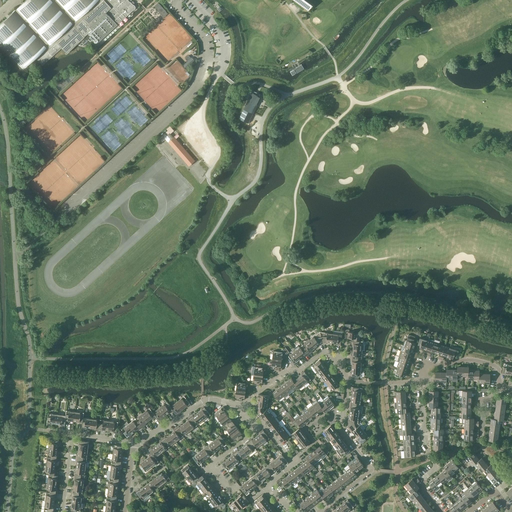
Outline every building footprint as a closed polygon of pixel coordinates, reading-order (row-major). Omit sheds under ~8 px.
[(25,0),(0,23),(0,45),(22,70),(36,58),(38,60),(48,51),(52,56),(61,48),(66,53),(84,36),(89,42),(94,42),(96,41),(97,43),(127,16),(127,9),(129,8),(126,5),(129,4),(129,1),(127,0),(25,0)] [(293,0),(308,11),(310,8),(300,0),(293,0)] [(183,65),(186,68),(195,61),(192,57),(183,65)] [(301,65),(293,72),(295,74),(303,68),(301,65)] [(239,119),(248,123),(261,97),(252,93),(239,119)] [(159,139),(161,140),(171,132),(171,133),(173,131),(170,128),(168,129),(169,131),(159,139)] [(195,161),(175,138),(175,139),(169,144),(184,161),(186,162),(189,166),(193,162),(195,161)] [(332,343),(333,333),(322,332),(322,330),(320,329),(320,332),(323,343),(326,343),(327,342),(332,343)] [(357,341),(360,341),(360,335),(357,335),(358,332),(350,332),(350,329),(345,329),(345,337),(352,338),(352,341),(357,341)] [(320,332),(309,340),(315,347),(319,344),(320,345),(323,343),(320,332)] [(342,334),(333,333),(332,343),(337,343),(337,345),(341,345),(342,334)] [(405,340),(405,339),(403,345),(414,349),(416,343),(413,342),(415,337),(409,334),(406,341),(405,340)] [(426,350),(428,341),(420,338),(418,345),(421,345),(420,348),(426,350)] [(428,341),(426,350),(431,351),(434,342),(434,340),(429,339),(428,341)] [(309,340),(302,345),(309,354),(312,352),(311,351),(315,347),(309,340)] [(357,341),(352,341),(352,344),(353,344),(353,349),(364,350),(365,345),(363,345),(363,341),(360,341),(357,341)] [(434,342),(431,351),(436,353),(439,344),(434,342)] [(439,344),(436,353),(442,355),(445,346),(439,344)] [(302,345),(295,351),(301,358),(305,355),(306,356),(309,354),(302,345)] [(414,349),(403,345),(402,345),(401,350),(403,351),(412,354),(414,355),(415,352),(413,352),(414,349)] [(450,348),(445,346),(442,355),(447,357),(450,348)] [(458,350),(450,348),(447,357),(453,358),(454,356),(456,357),(458,353),(460,353),(461,350),(458,349),(458,350)] [(273,351),(272,360),(282,361),(282,355),(284,355),(286,353),(284,351),(283,349),(279,351),(273,351)] [(362,358),(362,351),(353,350),(353,355),(351,355),(351,359),(364,359),(364,358),(362,358)] [(301,358),(295,351),(288,356),(295,365),(298,362),(297,361),(301,358)] [(403,351),(401,356),(410,359),(412,354),(403,351)] [(410,359),(401,356),(400,362),(409,365),(410,359)] [(317,373),(325,367),(322,363),(323,362),(321,359),(312,365),(317,373)] [(364,360),(364,359),(351,359),(351,361),(352,361),(352,367),(361,368),(362,360),(364,360)] [(282,361),(272,360),(271,368),(282,370),(282,366),(281,366),(282,361)] [(409,365),(400,362),(398,361),(396,367),(398,367),(407,370),(409,365)] [(511,374),(511,369),(511,364),(504,363),(502,374),(505,374),(506,373),(511,374)] [(251,375),(254,376),(263,377),(264,371),(265,371),(266,368),(252,366),(251,375)] [(328,371),(325,367),(317,373),(321,377),(328,371)] [(361,376),(361,373),(363,373),(363,368),(361,368),(352,367),(352,372),(350,372),(350,376),(352,376),(352,379),(358,380),(358,376),(361,376)] [(407,370),(398,367),(395,376),(402,378),(403,375),(405,376),(407,370)] [(298,378),(304,385),(311,380),(304,371),(301,373),(302,374),(298,378)] [(328,371),(321,377),(324,382),(332,376),(328,371)] [(263,377),(254,376),(253,384),(260,385),(260,382),(262,382),(263,377)] [(332,376),(324,382),(328,386),(335,381),(332,376)] [(293,381),(294,381),(292,379),(291,378),(287,382),(294,391),(298,387),(293,381)] [(298,378),(294,381),(293,381),(298,387),(299,389),(304,385),(298,378)] [(335,381),(328,386),(331,391),(339,385),(335,381)] [(236,391),(245,392),(246,387),(248,387),(248,383),(237,382),(236,391)] [(294,391),(287,382),(283,385),(290,394),(294,391)] [(290,394),(283,385),(278,388),(285,397),(290,394)] [(352,395),(361,396),(362,388),(352,386),(351,390),(353,390),(352,395)] [(285,397),(278,388),(273,392),(280,401),(285,397)] [(245,392),(236,391),(235,400),(242,401),(242,398),(245,398),(245,392)] [(361,396),(352,395),(351,401),(350,401),(349,404),(360,405),(361,396)] [(184,396),(177,402),(183,409),(187,406),(188,407),(191,405),(184,396)] [(329,397),(328,396),(323,399),(330,409),(335,405),(334,404),(336,402),(331,396),(329,397)] [(323,399),(319,403),(320,404),(320,405),(324,409),(323,409),(325,411),(326,412),(330,409),(323,399)] [(259,400),(257,411),(264,409),(264,407),(267,407),(268,401),(259,400)] [(170,407),(171,407),(167,402),(160,407),(166,415),(170,411),(171,413),(173,411),(174,411),(170,407)] [(177,402),(171,407),(170,407),(174,411),(173,411),(177,416),(180,413),(179,412),(183,409),(177,402)] [(318,402),(313,405),(319,413),(323,409),(324,409),(320,405),(320,404),(319,403),(318,402)] [(203,420),(211,415),(208,412),(211,410),(206,404),(201,408),(202,409),(198,413),(203,420)] [(319,413),(313,405),(312,404),(308,407),(312,412),(315,416),(319,413)] [(363,405),(360,405),(349,404),(349,407),(350,407),(350,413),(359,414),(362,414),(363,405)] [(160,407),(153,412),(153,413),(156,417),(160,421),(162,419),(161,418),(166,415),(160,407)] [(220,421),(228,415),(224,410),(225,409),(223,407),(215,413),(220,421)] [(312,412),(308,407),(303,411),(304,412),(310,420),(315,416),(312,412)] [(150,408),(142,413),(148,421),(153,417),(153,419),(156,417),(153,413),(153,412),(150,408)] [(273,412),(270,408),(268,409),(268,408),(265,411),(264,409),(257,411),(264,419),(272,414),(272,413),(273,412)] [(66,410),(66,415),(65,421),(66,421),(69,422),(69,420),(74,421),(76,412),(66,410)] [(76,412),(74,421),(79,422),(79,423),(82,423),(83,423),(83,417),(84,417),(84,413),(76,412)] [(310,420),(304,412),(300,416),(306,423),(310,420)] [(57,423),(58,414),(49,413),(47,424),(51,424),(51,423),(57,423)] [(142,413),(135,419),(142,427),(145,425),(144,424),(148,421),(142,413)] [(193,415),(190,417),(197,426),(203,420),(198,413),(194,416),(193,415)] [(347,418),(346,426),(358,423),(359,414),(350,413),(349,418),(347,418)] [(58,414),(57,423),(62,424),(61,426),(65,426),(66,421),(65,421),(66,415),(58,414)] [(272,414),(264,419),(268,424),(275,418),(272,414)] [(306,423),(300,416),(299,414),(294,418),(301,427),(306,423)] [(228,415),(220,421),(226,427),(234,421),(232,418),(231,419),(228,415)] [(83,423),(82,423),(82,428),(85,429),(85,427),(91,428),(92,418),(84,417),(83,417),(83,423)] [(188,420),(184,424),(190,431),(197,426),(190,417),(187,419),(188,420)] [(92,418),(91,428),(96,429),(96,430),(100,430),(101,420),(92,418)] [(279,423),(275,418),(268,424),(271,428),(279,423)] [(135,419),(128,424),(134,432),(139,428),(140,429),(142,427),(135,419)] [(101,420),(100,430),(103,431),(103,429),(109,430),(110,421),(101,420)] [(110,421),(109,430),(113,431),(113,432),(117,433),(118,422),(110,421)] [(234,421),(226,427),(231,434),(238,429),(235,424),(236,423),(234,421)] [(281,421),(279,423),(271,428),(275,433),(284,426),(281,421)] [(361,422),(358,423),(346,426),(351,432),(353,431),(356,436),(363,430),(365,428),(361,422)] [(134,432),(128,424),(121,429),(128,438),(131,436),(130,435),(134,432)] [(179,425),(176,428),(183,436),(190,431),(184,424),(180,427),(179,425)] [(327,436),(334,430),(331,425),(323,431),(327,436)] [(288,430),(284,426),(275,433),(278,437),(288,430)] [(175,431),(170,434),(176,442),(183,436),(176,428),(174,430),(175,431)] [(295,439),(303,433),(299,428),(291,434),(295,439)] [(238,429),(231,434),(236,441),(245,435),(243,432),(241,433),(238,429)] [(261,433),(257,436),(262,444),(269,438),(263,430),(260,432),(261,433)] [(288,430),(278,437),(282,442),(285,439),(291,434),(288,430)] [(334,430),(327,436),(330,440),(338,434),(334,430)] [(369,437),(363,430),(356,436),(359,440),(358,441),(360,444),(369,437)] [(306,437),(303,433),(295,439),(299,443),(306,437)] [(165,436),(162,438),(169,447),(176,442),(170,434),(166,437),(165,436)] [(338,434),(330,440),(334,445),(341,439),(338,434)] [(213,441),(219,448),(223,445),(224,446),(227,444),(220,435),(213,441)] [(251,438),(249,440),(255,449),(262,444),(257,436),(252,440),(251,438)] [(310,442),(306,437),(299,443),(302,448),(310,442)] [(169,447),(162,438),(160,440),(161,441),(156,445),(162,452),(169,447)] [(48,448),(58,449),(58,444),(60,444),(60,441),(50,439),(48,448)] [(341,439),(334,445),(337,449),(345,443),(341,439)] [(79,449),(88,450),(89,442),(78,440),(78,444),(79,444),(79,449)] [(247,444),(243,447),(249,454),(255,449),(249,440),(246,442),(247,444)] [(219,448),(213,441),(206,446),(213,455),(216,453),(215,451),(219,448)] [(345,443),(337,449),(336,450),(341,457),(346,454),(352,450),(349,447),(348,448),(345,443)] [(114,445),(113,454),(122,455),(123,450),(124,450),(125,446),(114,445)] [(162,452),(156,445),(152,448),(151,447),(148,449),(151,453),(152,453),(155,457),(162,452)] [(213,455),(206,446),(199,451),(205,459),(210,455),(211,457),(213,455)] [(315,450),(321,457),(326,453),(320,446),(315,450)] [(249,454),(243,447),(239,450),(238,449),(235,451),(242,460),(249,454)] [(58,449),(48,448),(47,456),(58,458),(59,455),(57,455),(58,449)] [(77,455),(76,458),(87,459),(88,450),(79,449),(78,455),(77,455)] [(416,452),(421,452),(420,449),(405,450),(404,451),(404,458),(411,457),(410,457),(410,456),(416,455),(416,452)] [(321,457),(315,450),(311,453),(318,462),(322,459),(321,457)] [(205,459),(199,451),(193,457),(199,465),(202,463),(201,462),(205,459)] [(233,454),(229,457),(235,465),(242,460),(235,451),(232,453),(233,454)] [(469,461),(476,455),(473,451),(465,457),(469,461)] [(150,456),(145,459),(151,467),(158,461),(155,457),(152,453),(151,453),(149,455),(150,456)] [(318,462),(311,453),(306,457),(307,457),(308,460),(313,466),(318,462)] [(113,454),(112,462),(123,464),(123,460),(121,460),(122,455),(113,454)] [(282,454),(275,459),(280,467),(285,464),(286,465),(288,463),(282,454)] [(479,460),(476,455),(469,461),(472,466),(475,464),(479,460)] [(58,458),(47,456),(46,465),(56,466),(56,461),(58,461),(58,458)] [(357,456),(352,460),(359,469),(364,466),(357,456)] [(235,465),(229,457),(225,461),(224,460),(221,462),(228,471),(235,465)] [(87,459),(76,458),(76,461),(77,461),(77,466),(86,468),(87,459)] [(482,458),(479,460),(475,464),(478,468),(485,462),(482,458)] [(151,467),(145,459),(141,463),(142,465),(140,467),(144,472),(151,467)] [(280,467),(275,459),(268,465),(274,473),(277,471),(276,470),(280,467)] [(313,466),(308,460),(304,463),(310,470),(314,467),(313,466)] [(359,469),(352,460),(347,464),(350,467),(351,468),(355,472),(359,469)] [(452,460),(448,463),(454,470),(458,467),(455,463),(452,460)] [(112,462),(111,471),(120,472),(121,467),(122,467),(123,464),(112,462)] [(485,462),(478,468),(481,472),(484,470),(488,466),(485,462)] [(186,477),(193,471),(190,467),(191,466),(189,463),(180,470),(186,477)] [(304,463),(299,466),(305,474),(310,470),(304,463)] [(454,470),(448,463),(444,467),(446,469),(450,474),(454,470)] [(491,464),(488,466),(484,470),(487,474),(494,469),(491,464)] [(56,466),(46,465),(45,474),(49,475),(49,474),(56,475),(56,472),(55,472),(56,466)] [(268,465),(261,470),(267,478),(271,474),(272,475),(274,473),(268,465)] [(74,472),(74,475),(85,476),(86,468),(77,466),(76,472),(74,472)] [(305,474),(299,466),(295,470),(301,477),(305,474)] [(351,468),(350,467),(345,470),(347,471),(352,479),(357,475),(355,472),(351,468)] [(450,474),(446,469),(442,472),(447,480),(452,476),(450,474)] [(498,473),(494,469),(487,474),(491,479),(498,473)] [(267,478),(261,470),(254,475),(261,484),(263,482),(262,481),(267,478)] [(302,479),(301,477),(295,470),(290,473),(297,482),(302,479)] [(120,472),(111,471),(109,479),(120,481),(121,478),(119,478),(120,472)] [(193,471),(186,477),(191,484),(188,485),(189,486),(191,484),(195,481),(200,477),(199,477),(200,477),(198,475),(197,476),(193,471)] [(352,479),(347,471),(342,475),(348,482),(352,479)] [(447,480),(442,472),(437,476),(443,483),(447,480)] [(162,473),(157,476),(163,484),(170,478),(166,473),(164,474),(162,473)] [(297,482),(290,473),(286,477),(292,484),(293,486),(297,483),(297,482)] [(492,484),(501,477),(498,473),(491,479),(489,480),(492,484)] [(49,474),(49,475),(48,483),(57,484),(58,479),(59,479),(60,476),(56,475),(49,474)] [(195,481),(191,484),(194,487),(197,484),(200,488),(197,490),(197,491),(208,482),(205,478),(206,477),(204,474),(202,475),(200,477),(199,477),(200,477),(195,481)] [(85,476),(74,475),(73,478),(75,479),(74,484),(84,485),(85,476)] [(254,475),(247,481),(253,488),(257,485),(258,486),(261,484),(254,475)] [(348,482),(342,475),(338,478),(343,486),(348,482)] [(157,476),(151,481),(156,489),(163,484),(157,476)] [(437,476),(433,479),(439,486),(443,483),(437,476)] [(292,484),(286,477),(281,480),(281,479),(278,481),(284,490),(292,484)] [(338,478),(333,482),(339,489),(343,486),(338,478)] [(407,490),(419,480),(418,478),(414,481),(412,479),(405,485),(408,489),(407,490)] [(109,479),(108,488),(118,489),(118,484),(120,484),(120,481),(109,479)] [(439,486),(433,479),(429,483),(435,490),(439,486)] [(421,482),(419,480),(407,490),(408,489),(412,493),(417,490),(419,488),(417,485),(421,482)] [(156,489),(151,481),(144,487),(149,494),(156,489)] [(253,488),(247,481),(240,486),(247,495),(250,493),(249,491),(253,488)] [(472,485),(478,492),(482,489),(477,481),(472,485)] [(211,486),(208,482),(197,491),(198,491),(201,489),(206,495),(214,488),(212,486),(211,486)] [(339,489),(333,482),(329,485),(334,493),(339,489)] [(48,483),(46,491),(57,493),(58,490),(56,490),(57,484),(48,483)] [(72,489),(72,492),(83,494),(84,485),(74,484),(74,489),(72,489)] [(334,493),(329,485),(324,489),(330,496),(334,493)] [(478,492),(472,485),(468,488),(474,495),(478,492)] [(149,494),(144,487),(139,490),(138,489),(136,491),(144,502),(151,496),(149,494)] [(118,489),(108,488),(107,497),(118,498),(118,495),(117,495),(118,489)] [(214,488),(206,495),(211,502),(219,496),(215,492),(216,491),(214,488)] [(323,497),(320,492),(316,488),(312,492),(313,493),(318,501),(323,497)] [(474,495),(468,488),(464,492),(465,494),(470,499),(474,495)] [(330,496),(324,489),(320,492),(323,497),(324,498),(325,500),(330,496)] [(417,490),(412,493),(409,495),(413,499),(420,494),(417,490)] [(57,493),(46,491),(45,500),(55,501),(55,496),(57,497),(57,493)] [(83,494),(72,492),(71,496),(73,496),(72,501),(81,502),(83,494)] [(240,496),(236,499),(242,507),(249,502),(242,493),(239,495),(240,496)] [(318,501),(313,493),(308,497),(314,504),(318,501)] [(260,508),(267,502),(264,498),(265,497),(263,494),(255,501),(260,508)] [(420,494),(413,499),(416,504),(423,498),(420,494)] [(470,499),(465,494),(462,497),(467,504),(472,501),(470,499)] [(219,496),(211,502),(216,509),(225,502),(223,499),(222,500),(219,496)] [(118,498),(107,497),(106,505),(116,506),(116,502),(118,502),(118,498)] [(308,497),(304,500),(309,508),(314,504),(308,497)] [(462,497),(457,501),(463,508),(467,504),(462,497)] [(427,502),(423,498),(416,504),(419,508),(427,502)] [(235,511),(242,507),(236,499),(232,503),(231,502),(228,504),(234,511),(235,511)] [(341,505),(346,511),(347,511),(354,507),(352,505),(348,499),(341,505)] [(45,500),(44,509),(55,510),(56,507),(54,507),(55,501),(45,500)] [(309,508),(304,500),(297,506),(301,511),(306,511),(305,511),(309,508)] [(81,502),(72,501),(71,507),(70,506),(69,510),(80,511),(81,502)] [(457,501),(453,504),(459,511),(463,508),(457,501)] [(267,502),(260,508),(263,511),(268,511),(274,508),(272,505),(271,506),(267,502)] [(422,511),(430,506),(427,502),(419,508),(422,511)] [(493,502),(489,505),(494,511),(495,511),(499,509),(493,502)]
